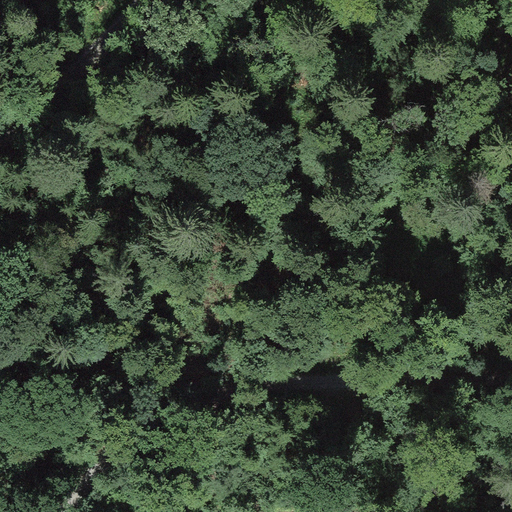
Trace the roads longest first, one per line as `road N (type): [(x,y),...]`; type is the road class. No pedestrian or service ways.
road 1 (track): [(511,383),(301,381),(209,396),(131,441),(80,511)]
road 2 (track): [(0,142),(133,0)]
